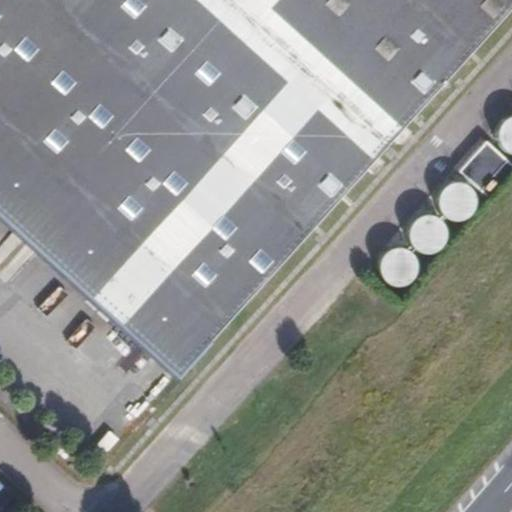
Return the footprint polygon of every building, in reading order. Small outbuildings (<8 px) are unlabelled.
[(511,0),(0,0),(0,218),(173,375),(511,0)] [(511,116),(502,114),(495,142),(511,146),(511,116)] [(511,162),(485,142),(462,170),(490,191),(511,162)] [(471,214),(467,182),(437,186),(441,218),(471,214)] [(444,247),(442,216),(409,218),(411,249),(444,247)] [(415,254),(385,248),(380,277),(409,283),(415,254)]
